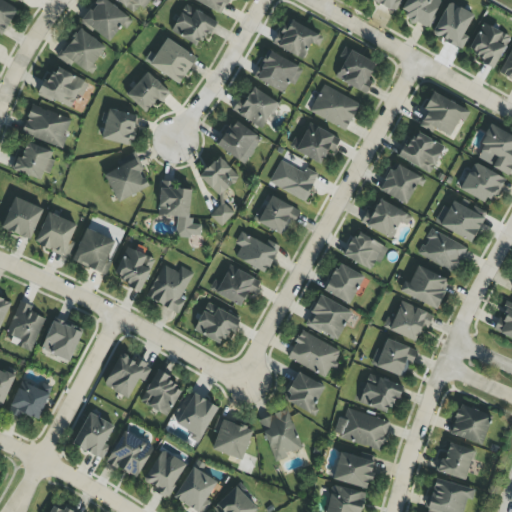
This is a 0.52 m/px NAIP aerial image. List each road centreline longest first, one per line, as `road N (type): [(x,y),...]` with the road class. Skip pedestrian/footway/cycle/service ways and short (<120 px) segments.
road 1 (residential): [(415,62),(241,373)]
road 2 (residential): [(511,226),(424,404),(396,511)]
road 3 (residential): [(241,373),(212,369),(0,261)]
road 4 (residential): [(511,112),(308,0)]
road 5 (residential): [(118,319),(18,498)]
road 6 (residential): [(261,0),(223,80),(176,138)]
road 7 (residential): [(60,0),(24,53),(0,112)]
